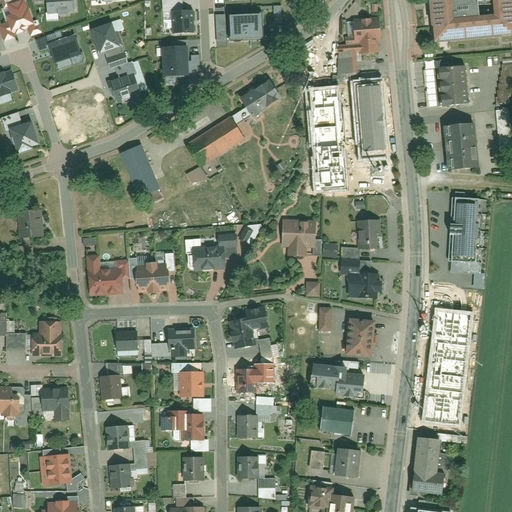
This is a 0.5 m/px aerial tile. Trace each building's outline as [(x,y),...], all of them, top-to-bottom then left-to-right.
[(46,0),(47,5),(48,20),(75,18),(73,0),(46,0)] [(511,0),(430,0),(435,45),(511,36),(511,0)] [(24,4),(8,9),(11,19),(7,21),(9,26),(0,29),(0,34),(2,40),(35,29),(30,13),(28,14),(24,4)] [(273,6),(273,24),(281,24),(281,6),(273,6)] [(191,13),(171,14),(173,36),(193,35),(191,13)] [(266,14),(227,14),(227,40),(227,42),(267,41),(266,14)] [(381,52),(379,20),(354,22),(356,54),(381,52)] [(114,24),(92,30),(100,58),(122,52),(114,24)] [(75,36),(49,44),(56,68),(83,61),(75,36)] [(186,48),(164,49),(165,78),(188,77),(187,73),(201,73),(200,57),(191,58),(191,62),(187,62),(186,48)] [(471,103),(467,64),(438,67),(442,106),(471,103)] [(116,71),(120,81),(135,76),(132,66),(116,71)] [(9,73),(0,75),(0,96),(16,92),(9,73)] [(120,81),(108,85),(113,100),(115,99),(118,107),(143,98),(135,76),(120,81)] [(385,78),(359,80),(360,100),(345,101),(346,109),(314,112),(318,150),(392,145),(385,78)] [(280,98),(268,83),(231,111),(243,127),(280,98)] [(186,147),(200,166),(243,134),(229,116),(186,147)] [(475,122),(444,126),(449,170),(479,167),(475,122)] [(30,129),(12,134),(18,153),(36,148),(30,129)] [(127,176),(149,169),(142,145),(120,152),(127,176)] [(190,185),(206,179),(202,167),(185,174),(190,185)] [(483,200),(454,198),(449,261),(478,263),(483,200)] [(39,210),(18,212),(21,239),(42,237),(39,210)] [(379,221),(358,222),(359,251),(380,251),(379,221)] [(259,227),(248,223),(241,242),(252,246),(259,227)] [(314,224),(284,223),(283,248),(288,248),(288,256),(306,256),(306,248),(314,249),(314,224)] [(322,257),(337,257),(338,244),(323,244),(322,257)] [(223,248),(193,251),(195,271),(225,268),(223,248)] [(168,265),(137,268),(139,291),(169,289),(168,265)] [(122,270),(88,273),(90,296),(124,293),(122,270)] [(363,278),(351,278),(351,298),(379,299),(379,276),(363,276),(363,278)] [(305,282),(305,297),(320,297),(320,282),(305,282)] [(254,331),(270,328),(266,306),(229,313),(236,350),(257,346),(254,331)] [(331,332),(331,308),(318,307),(317,332),(331,332)] [(10,315),(0,314),(0,334),(9,335),(9,333),(10,315)] [(375,322),(351,319),(347,355),(371,357),(375,322)] [(36,333),(36,354),(64,354),(65,321),(41,321),(41,333),(36,333)] [(195,328),(167,329),(167,341),(151,342),(151,360),(186,358),(186,351),(196,351),(195,328)] [(138,332),(116,333),(116,353),(138,353),(138,332)] [(29,333),(9,333),(9,335),(9,349),(28,349),(29,333)] [(142,374),(151,373),(150,355),(144,355),(145,364),(141,364),(142,374)] [(464,425),(472,363),(444,359),(441,386),(453,387),(449,423),(464,425)] [(311,386),(338,389),(337,396),(361,398),(364,377),(346,375),(346,369),(314,366),(311,386)] [(261,369),(235,369),(235,394),(261,394),(261,369)] [(202,373),(179,373),(179,401),(203,401),(202,373)] [(119,376),(99,379),(101,403),(122,401),(119,376)] [(45,385),(34,385),(35,408),(46,407),(45,388),(45,385)] [(27,387),(0,386),(0,414),(9,415),(9,420),(20,421),(19,425),(28,426),(28,415),(32,415),(33,394),(27,394),(27,387)] [(71,387),(45,388),(46,407),(46,409),(58,409),(69,408),(72,408),(71,387)] [(356,412),(323,407),(320,431),(354,435),(356,412)] [(69,408),(58,409),(59,420),(70,420),(69,408)] [(187,411),(166,412),(167,436),(180,436),(180,444),(203,443),(202,417),(187,417),(187,411)] [(257,416),(235,415),(235,441),(257,441),(257,416)] [(126,426),(104,428),(107,455),(129,453),(126,426)] [(442,440),(418,437),(412,492),(443,495),(446,473),(438,472),(442,440)] [(360,452),(338,450),(335,476),(357,479),(360,452)] [(322,470),(324,453),(311,451),(308,468),(322,470)] [(72,483),(69,455),(41,457),(44,486),(72,483)] [(258,457),(237,458),(238,482),(258,481),(258,457)] [(204,459),(182,460),(183,485),(205,485),(204,459)] [(128,466),(108,468),(111,493),(130,491),(128,466)] [(352,511),(354,496),(329,494),(330,485),(312,484),(310,507),(327,509),(326,511),(352,511)] [(12,507),(24,507),(25,494),(12,494),(12,507)] [(176,509),(169,510),(169,511),(203,511),(204,509),(194,509),(193,501),(176,501),(176,509)] [(78,511),(78,503),(48,503),(48,510),(42,510),(41,511),(78,511)]
